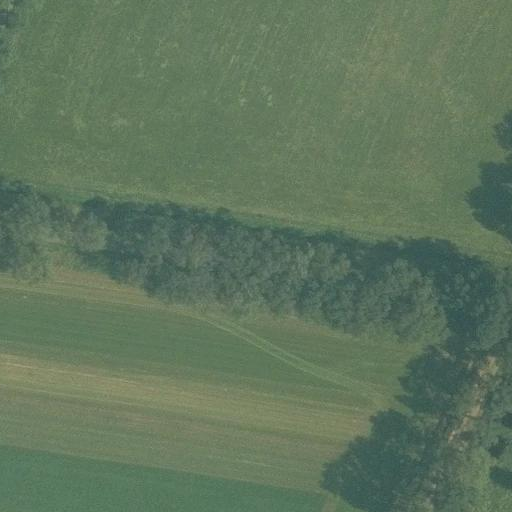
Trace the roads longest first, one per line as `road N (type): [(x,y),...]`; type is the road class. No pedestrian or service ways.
road 1 (unclassified): [(0,228),(511,307)]
road 2 (track): [(511,329),(426,511)]
